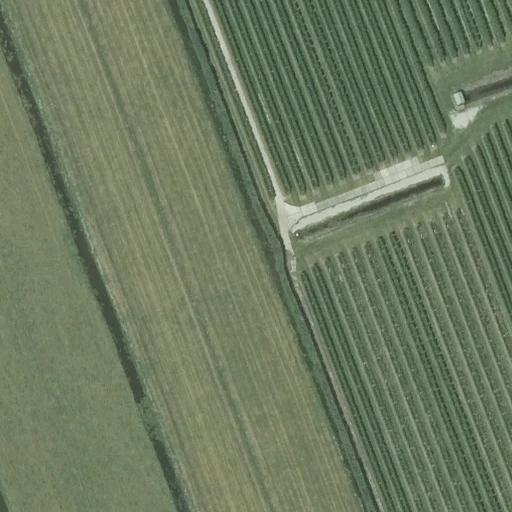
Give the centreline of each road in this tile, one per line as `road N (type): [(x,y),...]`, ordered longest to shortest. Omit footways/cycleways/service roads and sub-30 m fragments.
road 1 (track): [(203,0),(278,200),(293,284)]
road 2 (track): [(282,220),(441,161)]
